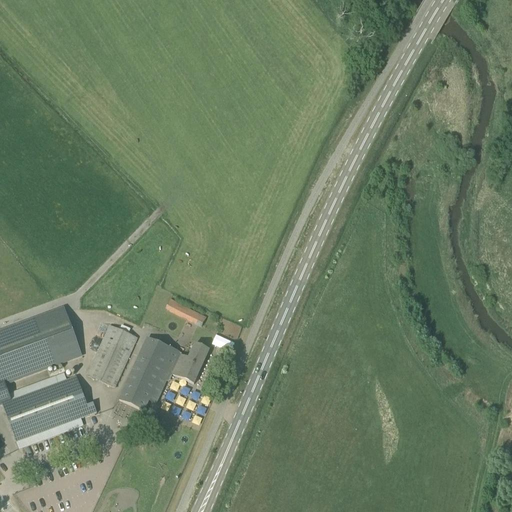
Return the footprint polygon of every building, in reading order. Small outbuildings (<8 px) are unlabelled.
[(165,310),(192,323),(201,328),(205,319),(169,301),(165,310)] [(64,310),(0,333),(0,386),(4,385),(81,356),(64,310)] [(87,377),(114,389),(136,340),(109,327),(87,377)] [(193,386),(193,385),(208,352),(194,345),(188,359),(180,356),(181,355),(171,350),(170,351),(146,340),(119,401),(143,413),(147,404),(148,404),(149,402),(155,405),(168,376),(171,377),(171,376),(193,386)] [(96,414),(93,405),(86,407),(76,378),(2,405),(8,422),(12,435),(16,444),(81,420),(96,414)] [(0,406),(2,405),(10,402),(8,396),(4,385),(0,386),(0,406)] [(177,397),(174,405),(182,408),(185,400),(177,397)] [(186,401),(185,409),(172,407),(171,417),(191,420),(193,403),(186,401)] [(160,409),(167,412),(170,405),(163,402),(160,409)] [(197,407),(196,414),(203,416),(205,408),(197,407)] [(190,424),(197,428),(201,420),(194,416),(190,424)]
